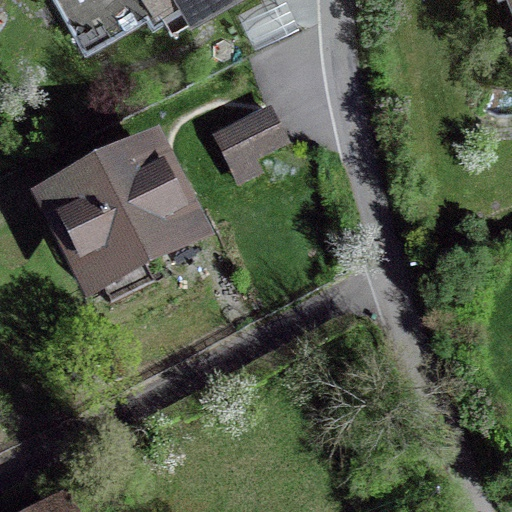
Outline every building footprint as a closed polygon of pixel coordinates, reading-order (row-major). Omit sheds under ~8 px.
[(139,0),(59,0),(86,47),(147,13),(139,0)] [(153,0),(169,29),(220,0),(153,0)] [(286,0),(283,0),(243,19),(256,46),(299,26),(286,0)] [(259,174),(252,161),(285,144),(270,115),(218,141),(233,171),(240,184),(259,174)] [(184,236),(148,165),(58,209),(109,304),(149,284),(137,260),(184,236)]
